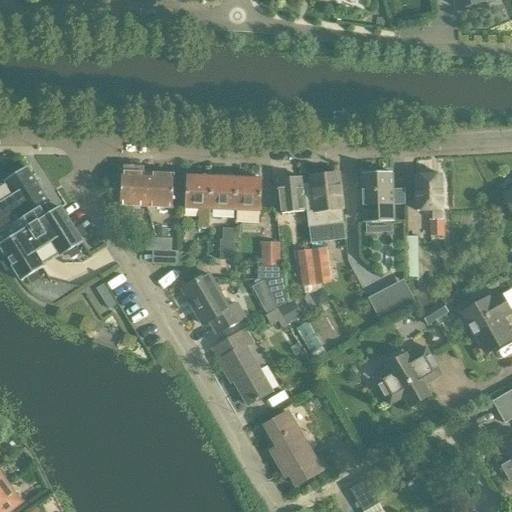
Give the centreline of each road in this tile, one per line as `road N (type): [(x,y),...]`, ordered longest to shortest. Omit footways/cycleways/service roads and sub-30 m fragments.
road 1 (tertiary): [(511,139),(269,150),(80,137)]
road 2 (residential): [(273,511),(104,226),(80,137)]
road 3 (residential): [(231,21),(511,52)]
road 4 (residential): [(0,19),(231,21)]
